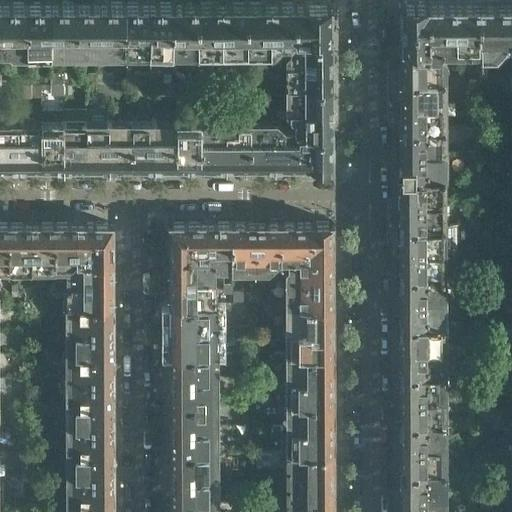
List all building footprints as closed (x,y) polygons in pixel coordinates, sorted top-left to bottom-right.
[(511,0),(503,1),(504,41),(511,40),(511,38),(511,0)] [(271,43),(271,1),(246,2),(246,43),(271,43)] [(296,31),(296,1),(271,1),(271,43),(276,43),(279,39),(289,39),(296,31)] [(330,31),(330,1),(296,1),(296,31),(330,31)] [(429,52),(428,1),(400,1),(400,44),(401,44),(401,52),(429,52)] [(454,43),(454,1),(428,1),(429,52),(441,52),(441,51),(441,43),(454,43)] [(479,43),(479,1),(454,1),(454,43),(478,43),(479,43)] [(504,41),(503,1),(479,1),(479,43),(478,43),(478,47),(500,47),(503,42),(504,41)] [(27,45),(27,2),(3,2),(3,42),(11,42),(11,45),(27,45)] [(51,45),(51,2),(27,2),(27,45),(51,45)] [(75,45),(75,2),(51,2),(51,45),(75,45)] [(100,45),(100,2),(75,2),(75,45),(100,45)] [(124,45),(124,2),(100,2),(100,45),(124,45)] [(149,44),(149,2),(124,2),(124,45),(149,44)] [(173,44),(173,43),(173,2),(149,2),(149,44),(173,44)] [(198,43),(198,2),(173,2),(173,43),(198,43)] [(222,43),(222,2),(198,2),(198,43),(222,43)] [(246,43),(246,2),(222,2),(222,43),(246,43)] [(330,55),(330,31),(296,31),(289,39),(289,56),(330,55)] [(442,76),(442,52),(441,52),(429,52),(401,52),(401,76),(442,76)] [(330,81),(330,55),(289,56),(289,81),(330,81)] [(26,82),(27,68),(18,68),(18,80),(22,80),(22,82),(26,82)] [(263,82),(263,69),(254,69),(254,82),(260,82),(263,82)] [(51,82),(51,71),(40,71),(40,82),(51,82)] [(64,82),(63,71),(51,71),(51,82),(63,82),(64,82)] [(100,82),(100,71),(88,71),(88,82),(97,82),(100,82)] [(112,82),(112,71),(100,71),(100,82),(108,82),(112,82)] [(149,82),(149,71),(137,71),(137,82),(141,82),(149,82)] [(161,82),(161,71),(149,71),(149,82),(154,82),(161,82)] [(198,82),(198,73),(188,73),(188,82),(198,82)] [(209,82),(209,73),(198,73),(198,82),(209,82)] [(247,82),(247,73),(235,73),(235,82),(247,82)] [(442,100),(442,76),(401,76),(401,101),(442,100)] [(331,106),(330,81),(289,81),(289,106),(331,106)] [(31,82),(26,82),(22,82),(22,88),(22,96),(31,96),(31,82)] [(40,96),(40,82),(31,82),(31,96),(40,96)] [(63,93),(63,82),(51,82),(51,93),(63,93)] [(75,82),(64,82),(63,82),(63,93),(76,93),(75,82)] [(108,82),(100,82),(97,82),(97,93),(108,93),(108,82)] [(120,82),(112,82),(108,82),(108,93),(120,93),(120,82)] [(154,82),(149,82),(141,82),(141,93),(154,93),(154,82)] [(166,92),(166,82),(161,82),(154,82),(154,93),(166,92)] [(188,91),(188,82),(177,82),(177,91),(188,91)] [(225,91),(225,82),(213,82),(213,91),(225,91)] [(235,91),(235,82),(225,82),(225,91),(235,91)] [(260,91),(260,82),(254,82),(248,82),(248,91),(260,91)] [(271,91),(271,82),(263,82),(260,82),(260,91),(271,91)] [(442,125),(442,100),(401,101),(402,125),(442,125)] [(331,130),(331,106),(289,106),(289,113),(292,116),(292,124),(298,130),(331,130)] [(201,162),(201,119),(177,119),(177,122),(177,162),(201,162)] [(225,162),(225,119),(201,119),(201,162),(225,162)] [(248,162),(248,119),(225,119),(225,162),(248,162)] [(272,162),(272,119),(248,119),(248,162),(272,162)] [(298,162),(298,130),(292,124),(283,124),(278,119),(272,119),(272,162),(298,162)] [(0,162),(18,162),(18,122),(0,122),(0,162)] [(41,162),(41,122),(18,122),(18,162),(41,162)] [(64,162),(63,122),(41,122),(41,162),(64,162)] [(86,162),(86,122),(63,122),(64,162),(86,162)] [(109,162),(109,122),(86,122),(86,162),(109,162)] [(131,162),(131,122),(109,122),(109,162),(131,162)] [(154,162),(154,122),(131,122),(131,162),(154,162)] [(177,162),(177,122),(154,122),(154,162),(177,162)] [(442,149),(442,125),(402,125),(402,149),(442,149)] [(331,162),(331,130),(298,130),(298,162),(331,162)] [(442,174),(442,149),(402,149),(402,159),(401,159),(401,173),(442,173),(442,174)] [(442,198),(442,174),(442,173),(401,173),(401,198),(442,198)] [(442,223),(442,198),(401,198),(401,223),(442,223)] [(0,262),(9,262),(9,222),(0,222),(0,262)] [(32,262),(32,222),(9,222),(9,262),(32,262)] [(55,262),(54,222),(32,222),(32,262),(55,262)] [(77,262),(77,256),(77,222),(54,222),(55,262),(70,262),(77,262)] [(111,256),(111,222),(77,222),(77,256),(111,256)] [(207,252),(207,222),(171,222),(171,253),(207,252)] [(231,262),(231,222),(207,222),(207,252),(214,252),(214,262),(231,262)] [(256,263),(256,222),(231,222),(231,262),(231,263),(256,263)] [(281,253),(280,222),(256,222),(256,263),(271,263),(281,253)] [(331,253),(331,222),(280,222),(281,253),(289,253),(331,253)] [(442,247),(442,223),(401,223),(401,247),(442,247)] [(442,272),(442,247),(401,247),(401,272),(442,272)] [(211,268),(214,262),(214,252),(207,252),(171,253),(171,277),(211,277),(211,268)] [(331,278),(331,253),(289,253),(289,278),(331,278)] [(111,279),(111,256),(77,256),(77,262),(70,262),(70,282),(67,282),(67,283),(84,283),(84,279),(111,279)] [(442,296),(442,272),(401,272),(401,296),(442,296)] [(211,301),(211,277),(171,277),(171,301),(211,301)] [(331,302),(331,278),(289,278),(289,302),(331,302)] [(111,301),(111,279),(84,279),(84,283),(67,283),(67,301),(69,301),(111,301)] [(442,320),(442,296),(401,296),(401,320),(442,320)] [(111,326),(111,301),(69,301),(69,326),(111,326)] [(215,327),(215,301),(211,301),(171,301),(171,327),(215,327)] [(331,327),(331,302),(289,302),(289,327),(331,327)] [(442,345),(442,320),(401,320),(401,345),(442,345)] [(112,350),(111,326),(69,326),(70,350),(112,350)] [(215,350),(215,327),(171,327),(171,350),(215,350)] [(331,350),(331,327),(289,327),(290,350),(331,350)] [(442,369),(442,345),(401,345),(401,369),(442,369)] [(112,375),(112,350),(70,350),(70,375),(112,375)] [(215,376),(215,350),(171,350),(172,376),(215,376)] [(331,375),(331,350),(290,350),(290,375),(331,375)] [(442,393),(442,369),(401,369),(401,394),(442,393)] [(112,398),(112,375),(70,375),(70,398),(112,398)] [(264,400),(264,375),(253,375),(253,400),(264,400)] [(332,399),(331,375),(290,375),(290,399),(332,399)] [(215,400),(215,376),(172,376),(172,400),(215,400)] [(442,418),(442,393),(401,394),(401,418),(442,418)] [(112,423),(112,398),(70,398),(70,423),(112,423)] [(332,423),(332,405),(332,399),(290,399),(290,424),(332,423)] [(215,424),(215,400),(172,400),(172,424),(215,424)] [(442,442),(442,418),(401,418),(401,442),(442,442)] [(112,447),(112,423),(70,423),(70,447),(112,447)] [(332,448),(332,423),(290,424),(290,448),(332,448)] [(215,448),(215,424),(172,424),(172,448),(215,448)] [(442,466),(442,442),(401,442),(402,466),(442,466)] [(112,472),(112,447),(70,447),(70,472),(112,472)] [(215,473),(215,448),(172,448),(172,473),(215,473)] [(332,473),(332,448),(290,448),(290,473),(332,473)] [(442,491),(442,466),(402,466),(402,491),(442,491)] [(112,495),(112,472),(70,472),(70,495),(112,495)] [(215,498),(215,473),(172,473),(172,498),(215,498)] [(332,497),(332,473),(290,473),(290,497),(332,497)] [(442,511),(442,491),(402,491),(401,511),(442,511)] [(112,511),(112,495),(70,495),(70,511),(112,511)] [(331,511),(332,497),(290,497),(290,511),(331,511)] [(215,511),(215,498),(172,498),(171,511),(215,511)]
